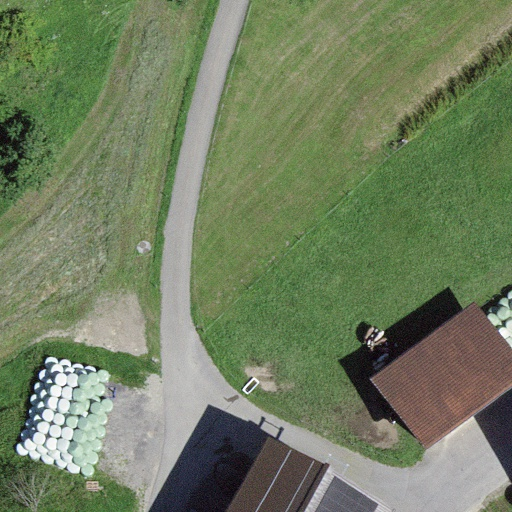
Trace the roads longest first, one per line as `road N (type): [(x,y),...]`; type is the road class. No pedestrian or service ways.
road 1 (residential): [(238,0),(209,89),(179,311),(194,423),(163,511)]
road 2 (track): [(194,423),(438,511)]
